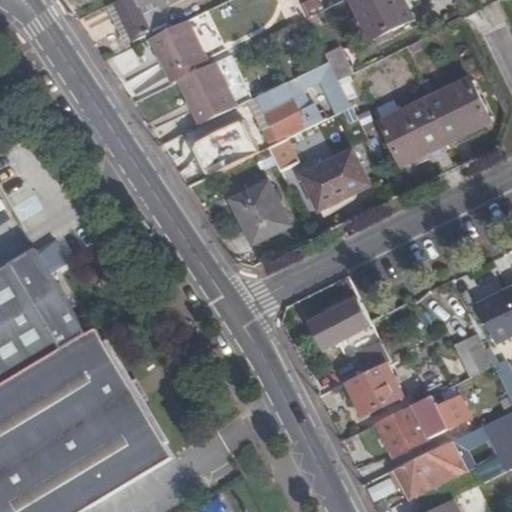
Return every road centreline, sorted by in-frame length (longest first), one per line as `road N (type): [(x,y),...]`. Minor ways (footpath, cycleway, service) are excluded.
road 1 (residential): [(232,310),(42,21),(7,0)]
road 2 (residential): [(232,310),(511,172)]
road 3 (residential): [(342,511),(232,310)]
